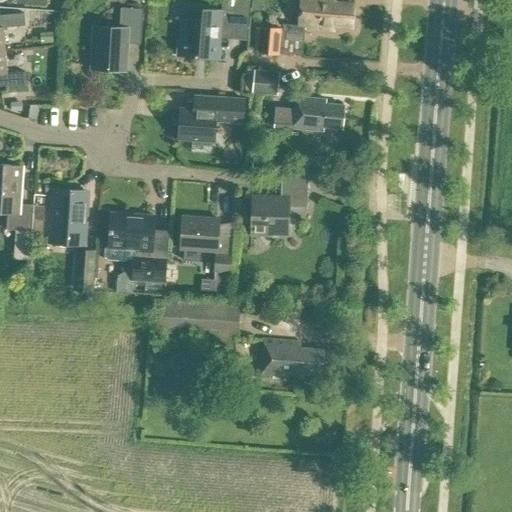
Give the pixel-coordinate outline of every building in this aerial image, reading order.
[(178,39),(176,56),(218,59),(219,38),(231,39),(246,40),(249,0),(234,0),(234,11),(202,9),(201,21),(182,19),(180,40),(178,39)] [(351,28),(353,4),(335,2),(334,0),(299,0),(298,25),(288,25),(287,30),(260,28),(258,52),(278,54),(279,38),(303,40),(304,28),(332,30),(333,26),(351,28)] [(141,39),(142,9),(120,8),(119,29),(94,28),(92,68),(125,70),(127,39),(141,39)] [(0,50),(4,51),(2,28),(25,26),(24,13),(0,15),(0,50)] [(40,34),(41,43),(53,42),(52,33),(40,34)] [(4,51),(0,50),(0,77),(1,86),(26,84),(25,72),(6,74),(4,51)] [(252,93),(277,96),(279,72),(254,70),(252,93)] [(194,96),(193,110),(180,109),(178,139),(214,142),(215,121),(242,123),(244,99),(194,96)] [(342,129),(344,105),(326,104),(326,100),(296,97),(295,110),(280,109),(279,124),(294,126),(293,129),(323,132),(324,127),(342,129)] [(14,104),(10,104),(11,105),(11,114),(22,113),(21,107),(21,104),(14,104)] [(30,232),(33,206),(19,204),(22,166),(0,164),(0,207),(7,208),(5,230),(30,232)] [(307,208),(308,174),(282,173),(281,197),(252,196),(251,236),(271,236),(272,234),(288,235),(289,207),(307,208)] [(347,177),(331,175),(330,192),(346,194),(347,177)] [(84,240),(87,192),(54,189),(49,237),(84,240)] [(34,206),(32,235),(42,236),(44,206),(34,206)] [(110,213),(107,246),(104,248),(103,256),(107,259),(125,261),(127,258),(132,259),(131,280),(164,282),(168,242),(153,240),(155,216),(110,213)] [(215,251),(214,262),(213,282),(230,283),(231,263),(233,234),(218,233),(219,220),(182,218),(180,248),(215,251)] [(92,293),(93,280),(95,252),(76,250),(73,292),(92,293)] [(240,305),(161,301),(160,301),(158,333),(238,337),(240,305)] [(235,338),(213,337),(212,350),(234,351),(235,338)] [(322,375),(324,350),(299,348),(300,342),(262,339),(260,374),(297,377),(297,374),(322,375)]
